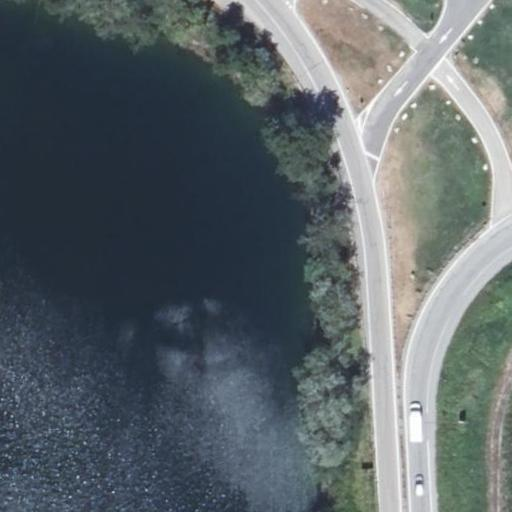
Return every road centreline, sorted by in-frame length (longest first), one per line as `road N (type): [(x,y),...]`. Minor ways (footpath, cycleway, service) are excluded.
road 1 (motorway): [(268,0),(311,55),(373,228),(391,511)]
road 2 (motorway): [(419,511),(418,367),(435,309),(465,263),(511,226)]
